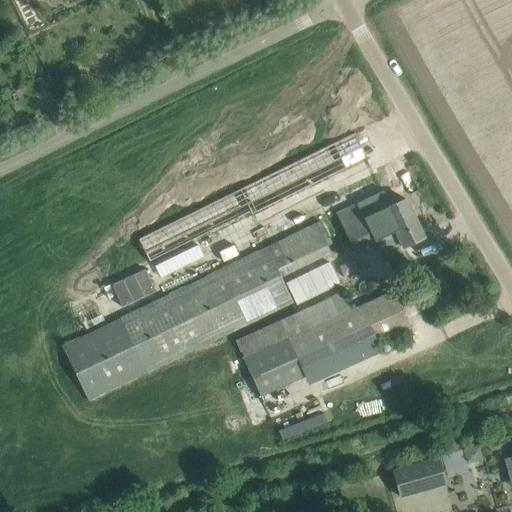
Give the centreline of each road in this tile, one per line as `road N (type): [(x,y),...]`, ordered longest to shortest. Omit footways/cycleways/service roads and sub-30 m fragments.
road 1 (unclassified): [(0,170),(340,2)]
road 2 (unclassified): [(511,291),(340,2)]
